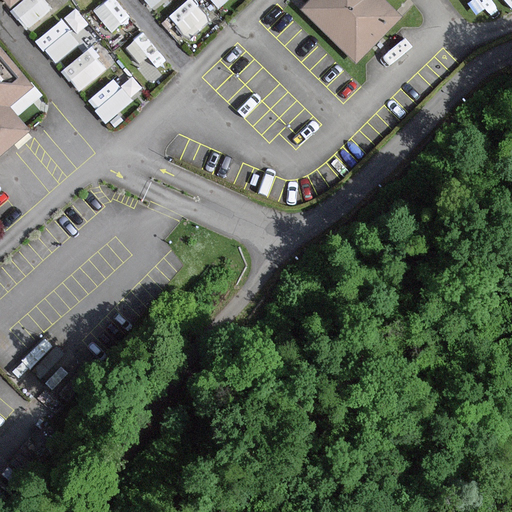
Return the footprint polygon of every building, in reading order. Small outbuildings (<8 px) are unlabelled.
[(51,0),(16,0),(13,2),(27,25),(56,9),(51,0)] [(105,0),(97,6),(113,28),(133,14),(122,0),(105,0)] [(155,0),(164,10),(174,0),(155,0)] [(190,35),(213,17),(199,0),(186,0),(172,11),(190,35)] [(384,0),(312,0),(301,12),(356,65),(403,17),(384,0)] [(53,57),(97,36),(83,8),(39,29),(53,57)] [(130,38),(139,59),(160,50),(151,29),(130,38)] [(64,67),(84,89),(112,64),(92,42),(64,67)] [(0,46),(0,158),(30,133),(8,109),(35,89),(0,46)] [(111,119),(146,82),(128,65),(92,102),(111,119)]
